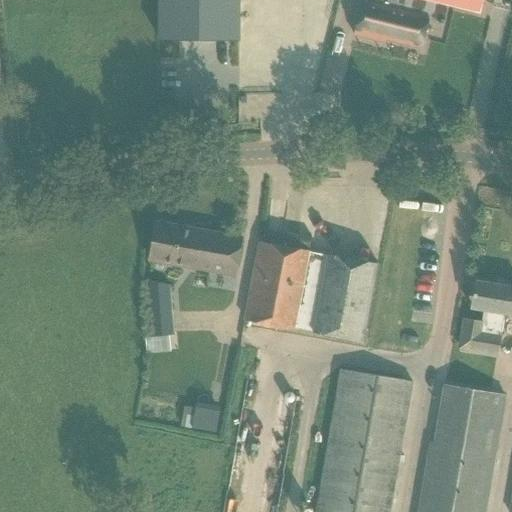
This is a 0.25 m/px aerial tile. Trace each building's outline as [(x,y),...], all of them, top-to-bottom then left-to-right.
[(158,0),(159,39),(238,39),(238,0),(158,0)] [(362,1),(354,35),(385,43),(385,40),(420,48),(428,17),(423,16),(427,0),(425,0),(389,0),(388,7),(362,1)] [(425,0),(427,0),(479,13),(481,0),(425,0)] [(198,250),(190,248),(194,230),(156,223),(150,260),(195,268),(198,250)] [(194,230),(190,248),(198,250),(195,268),(235,275),(242,238),(194,230)] [(260,242),(256,262),(244,319),(312,333),(363,342),(377,264),(328,254),(328,255),(309,252),(309,251),(260,242)] [(151,337),(173,335),(169,285),(146,281),(146,282),(151,337)] [(511,314),(511,286),(475,281),(470,310),(488,313),(486,327),(480,326),(481,318),(465,315),(460,347),(499,354),(505,313),(511,314)] [(391,511),(414,383),(339,369),(313,511),(391,511)] [(486,511),(508,395),(442,382),(431,441),(428,441),(416,511),(486,511)] [(191,425),(215,430),(217,418),(194,413),(191,425)]
